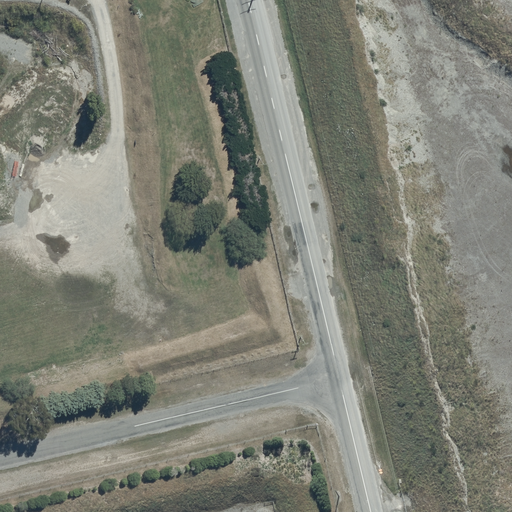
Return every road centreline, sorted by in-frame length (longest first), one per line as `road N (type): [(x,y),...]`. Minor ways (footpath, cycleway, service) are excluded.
road 1 (unclassified): [(256,0),(345,370)]
road 2 (unclassified): [(0,451),(345,370)]
road 3 (unclassified): [(345,370),(378,511)]
